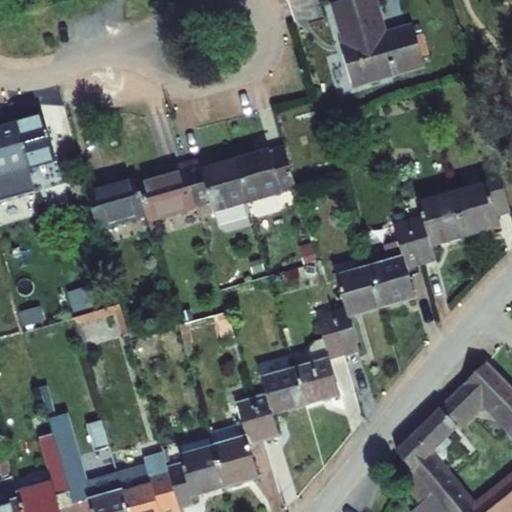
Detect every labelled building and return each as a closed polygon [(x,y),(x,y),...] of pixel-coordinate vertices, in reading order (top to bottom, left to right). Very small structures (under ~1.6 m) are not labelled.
[(356,49),(358,57),(430,35),(427,22),(399,30),(389,0),(347,0),(361,48),(356,49)] [(358,57),(365,82),(438,60),(430,35),(358,57)] [(67,153),(54,112),(28,119),(41,160),(67,153)] [(28,119),(0,127),(0,190),(0,191),(46,177),(41,160),(28,119)] [(297,142),(248,156),(261,198),(309,183),(304,165),(297,142)] [(211,154),(194,159),(209,205),(222,201),(224,209),(261,198),(248,156),(214,166),(211,154)] [(182,170),(150,179),(160,213),(162,220),(209,205),(194,159),(180,164),(182,170)] [(501,179),(467,190),(481,235),(511,225),(511,164),(497,169),(501,179)] [(96,183),(110,228),(160,213),(150,179),(148,173),(112,184),(111,179),(96,183)] [(437,214),(423,219),(437,262),(451,257),(448,246),(481,235),(467,190),(433,201),(437,214)] [(418,255),(387,265),(399,303),(432,292),(424,266),(437,262),(423,219),(408,224),(418,255)] [(363,303),(347,308),(360,352),(377,347),(366,314),(399,303),(387,265),(354,276),(363,303)] [(109,308),(76,316),(83,345),(116,337),(109,308)] [(310,359),(311,361),(323,402),(358,391),(347,356),(360,352),(347,308),(332,313),(343,349),(310,359)] [(489,399),(488,359),(404,446),(410,454),(418,465),(437,448),(489,399)] [(511,382),(488,359),(489,399),(511,423),(511,469),(479,499),(437,448),(418,465),(408,476),(425,497),(409,511),(500,511),(511,502),(511,382)] [(281,385),(266,390),(279,434),(296,428),(291,412),(323,402),(311,361),(277,372),(281,385)] [(266,390),(250,395),(258,422),(253,424),(252,422),(226,429),(231,443),(243,484),(277,474),(266,438),(279,434),(266,390)] [(97,511),(148,511),(140,483),(108,493),(104,479),(81,406),(67,411),(71,425),(90,487),(97,511)] [(106,418),(114,443),(126,439),(119,414),(106,418)] [(96,447),(111,444),(106,420),(91,422),(96,447)] [(38,485),(39,488),(46,511),(82,511),(76,491),(90,487),(71,425),(58,430),(72,475),(38,485)] [(161,451),(133,459),(140,483),(148,511),(193,511),(197,511),(195,507),(183,466),(175,439),(158,444),(161,451)] [(198,461),(183,466),(195,507),(211,502),(208,495),(243,484),(231,443),(196,454),(198,461)] [(408,476),(418,465),(410,454),(398,465),(408,476)] [(11,501),(13,511),(46,511),(39,488),(26,492),(27,496),(11,501)]
